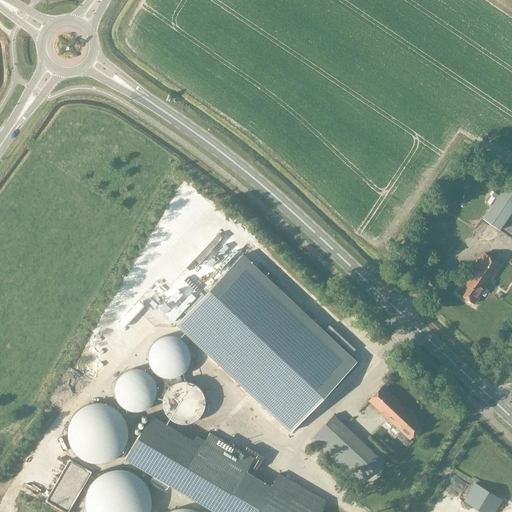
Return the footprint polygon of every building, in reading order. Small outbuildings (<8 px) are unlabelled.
[(499,230),(511,211),(511,189),(505,185),(483,219),(499,230)] [(457,293),(474,304),(500,265),(484,253),(457,293)] [(290,432),(356,362),(242,255),(176,324),(290,432)] [(190,363),(190,357),(190,351),(186,344),(181,339),(174,336),(166,335),(160,337),(155,340),(150,346),(148,353),(148,361),(150,368),(155,373),(160,376),(166,378),(174,378),(181,375),(186,369),(190,363)] [(156,397),(157,390),(156,384),(153,378),(147,372),(140,369),(133,369),(127,371),(121,374),(117,379),(114,386),(114,394),(117,401),(121,406),(127,410),(133,412),(140,411),(147,408),(153,403),(156,397)] [(204,409),(205,403),(204,396),(201,390),(195,385),(188,382),(181,381),(175,383),(170,386),(165,392),(163,399),(163,406),(165,413),(170,419),(175,422),(181,424),(188,423),(195,420),(201,415),(204,409)] [(406,436),(409,439),(422,425),(382,386),(368,401),(400,431),(397,434),(403,440),(406,436)] [(127,442),(128,433),(127,424),(122,415),(114,408),(104,403),(94,403),(85,405),(78,410),(72,417),(68,427),(68,438),(72,448),(78,456),(85,460),(94,463),(104,462),(114,458),(122,451),(127,442)] [(211,431),(202,446),(152,415),(126,458),(214,511),(318,511),(325,501),(321,498),(280,473),(272,486),(247,471),(255,458),(211,431)] [(333,415),(311,438),(359,484),(381,460),(333,415)] [(152,503),(152,500),(151,497),(151,494),(150,491),(149,489),(147,486),(146,483),(144,481),(142,479),(140,477),(137,475),(135,474),(132,472),(129,471),(127,470),(124,470),(121,469),(118,469),(115,469),(112,470),(109,470),(106,471),(104,472),(101,474),(98,475),(96,477),(94,479),(92,481),(90,483),(88,486),(87,489),(86,491),(85,494),(84,497),(84,500),(84,503),(84,506),(84,509),(85,511),(150,511),(151,511),(151,509),(151,508),(152,506),(152,503)] [(481,511),(494,511),(502,500),(475,483),(464,501),(481,511)]
